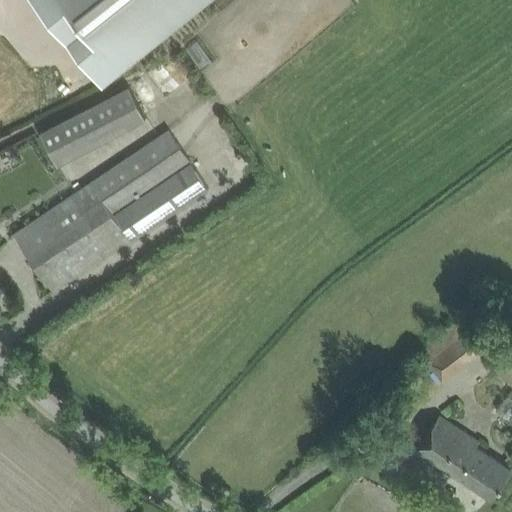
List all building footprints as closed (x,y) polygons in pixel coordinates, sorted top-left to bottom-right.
[(34,0),(102,85),(207,0),(34,0)] [(58,163),(145,118),(128,84),(41,130),(58,163)] [(54,292),(207,188),(167,127),(13,232),(54,292)] [(462,334),(470,327),(462,317),(420,352),(443,380),(476,353),(462,334)] [(416,448),(491,497),(511,467),(475,443),(478,438),(440,412),(416,448)]
